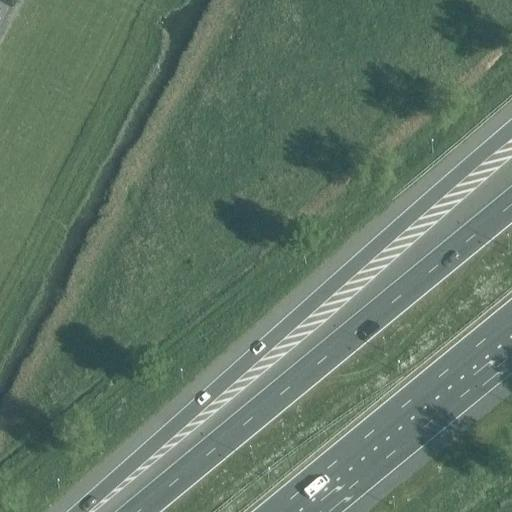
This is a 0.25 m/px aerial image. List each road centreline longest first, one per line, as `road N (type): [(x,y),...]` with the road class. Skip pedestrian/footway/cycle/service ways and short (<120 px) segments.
road 1 (motorway): [(511,130),(77,511)]
road 2 (motorway): [(511,204),(138,511)]
road 3 (motorway): [(285,511),(511,323)]
